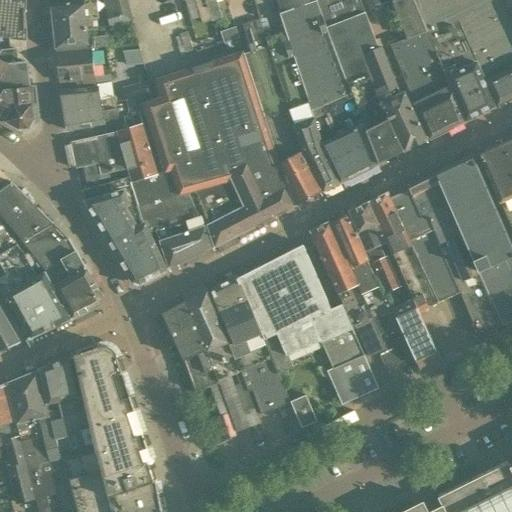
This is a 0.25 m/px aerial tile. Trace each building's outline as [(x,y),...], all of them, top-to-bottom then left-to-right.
[(22,0),(0,0),(0,37),(23,40),(25,40),(29,1),(23,1),(22,0)] [(53,4),(55,30),(80,28),(80,31),(87,31),(93,31),(92,20),(98,20),(96,1),(82,2),(79,0),(72,0),(71,3),(53,4)] [(102,0),(109,27),(132,21),(126,0),(102,0)] [(210,21),(203,0),(194,0),(202,24),(210,21)] [(203,0),(210,21),(222,17),(216,0),(203,0)] [(324,150),(340,183),(378,164),(324,18),(325,18),(318,0),(276,0),(281,13),(279,13),(282,23),(285,31),(284,31),(324,150)] [(360,0),(318,0),(325,18),(324,18),(378,164),(404,151),(381,104),(360,56),(379,49),(379,48),(360,0)] [(429,36),(413,0),(392,0),(368,10),(374,26),(398,16),(407,38),(390,44),(412,99),(431,138),(464,122),(463,122),(465,121),(429,36)] [(413,0),(429,36),(460,22),(496,105),(511,97),(511,12),(506,0),(413,0)] [(252,53),(245,55),(280,163),(297,204),(314,196),(323,192),(314,174),(316,173),(305,146),(301,147),(266,37),(261,20),(243,26),(252,53)] [(460,22),(429,36),(465,121),(496,105),(460,22)] [(220,31),(224,43),(239,38),(235,27),(220,31)] [(55,30),(57,53),(90,50),(109,48),(108,36),(87,38),(87,31),(80,31),(80,28),(55,30)] [(324,150),(284,31),(266,37),(301,147),(305,146),(316,173),(314,174),(323,192),(340,183),(324,150)] [(179,34),(185,53),(192,51),(186,32),(179,34)] [(142,46),(124,50),(131,76),(149,71),(142,46)] [(382,47),(379,48),(379,49),(360,56),(381,104),(404,151),(427,140),(405,92),(400,94),(382,47)] [(1,49),(0,51),(0,118),(19,129),(35,119),(31,87),(30,88),(27,63),(18,64),(16,48),(1,49)] [(90,50),(57,53),(60,83),(78,81),(78,87),(95,86),(90,50)] [(165,172),(164,172),(183,233),(194,256),(286,209),(297,204),(280,163),(245,55),(244,53),(157,80),(162,98),(143,104),(165,172)] [(145,81),(122,87),(128,112),(137,110),(135,99),(149,95),(145,81)] [(61,91),(64,114),(116,107),(114,97),(100,100),(98,88),(61,91)] [(116,107),(64,114),(67,132),(104,125),(103,122),(118,119),(116,107)] [(127,130),(117,133),(131,182),(157,175),(138,111),(123,116),(127,130)] [(98,164),(101,174),(126,169),(115,132),(70,142),(75,170),(98,164)] [(511,138),(502,144),(511,167),(511,138)] [(511,167),(502,144),(479,154),(511,227),(511,167)] [(511,274),(511,248),(473,158),(436,174),(502,325),(511,320),(511,278),(511,275),(511,274)] [(183,233),(164,172),(158,174),(158,175),(131,183),(142,221),(145,220),(151,232),(154,231),(168,270),(194,256),(183,233)] [(437,242),(436,242),(478,337),(501,327),(435,176),(408,188),(420,217),(427,214),(434,230),(432,231),(437,242)] [(139,284),(167,270),(145,224),(133,230),(131,226),(133,224),(124,207),(128,205),(121,180),(82,191),(86,202),(123,267),(132,282),(139,284)] [(101,291),(95,281),(70,239),(11,184),(0,191),(0,216),(7,225),(29,251),(45,272),(71,319),(98,303),(101,291)] [(417,250),(436,242),(437,242),(432,231),(434,230),(427,214),(420,217),(408,188),(392,195),(417,250)] [(411,297),(439,359),(440,358),(419,312),(437,303),(388,195),(369,203),(387,243),(410,295),(411,297)] [(380,246),(387,243),(369,203),(349,212),(367,252),(385,294),(401,286),(388,255),(384,256),(380,246)] [(386,349),(379,352),(386,368),(413,356),(391,307),(387,299),(384,301),(370,270),(372,269),(348,215),(330,224),(386,349)] [(369,357),(379,352),(386,349),(330,224),(310,232),(352,325),(355,324),(369,357)] [(0,237),(50,329),(71,319),(45,272),(37,277),(25,257),(22,253),(17,246),(3,225),(0,226),(0,237)] [(0,284),(6,294),(31,339),(50,329),(0,237),(0,284)] [(283,258),(238,277),(278,373),(293,367),(288,355),(321,341),(333,370),(326,372),(341,405),(378,389),(342,305),(331,309),(303,245),(282,254),(283,258)] [(238,277),(238,276),(212,290),(232,339),(228,341),(237,364),(237,363),(239,363),(248,390),(252,388),(260,413),(290,401),(278,373),(238,277)] [(208,292),(185,304),(214,370),(235,437),(238,436),(236,431),(258,423),(237,363),(237,364),(228,341),(227,341),(208,292)] [(411,297),(391,307),(413,356),(414,356),(419,368),(439,359),(411,297)] [(214,370),(185,304),(164,314),(184,360),(195,392),(209,387),(219,415),(216,416),(224,440),(235,437),(214,370)] [(0,351),(19,343),(21,342),(0,305),(0,351)] [(97,348),(73,356),(94,448),(93,448),(94,452),(64,460),(67,473),(76,511),(161,511),(161,510),(162,510),(159,494),(155,477),(152,478),(147,463),(152,461),(148,448),(118,358),(117,355),(116,353),(115,352),(114,350),(112,349),(111,348),(109,347),(107,346),(105,346),(103,346),(102,346),(99,347),(97,348)] [(39,370),(39,372),(54,440),(56,440),(59,451),(77,447),(77,448),(86,446),(85,444),(92,442),(93,448),(94,448),(73,356),(72,356),(72,357),(39,370)] [(54,440),(39,372),(7,385),(16,424),(17,424),(36,499),(37,499),(40,511),(63,511),(59,492),(45,496),(40,474),(53,471),(51,462),(59,460),(54,440)] [(34,498),(17,424),(16,424),(7,385),(0,387),(0,454),(1,455),(0,451),(0,445),(3,445),(1,441),(5,440),(10,462),(7,463),(16,503),(34,498)] [(307,395),(291,402),(301,428),(317,422),(307,395)] [(511,511),(511,466),(510,467),(507,460),(436,495),(442,506),(429,511),(428,511),(423,502),(402,511),(511,511)]
